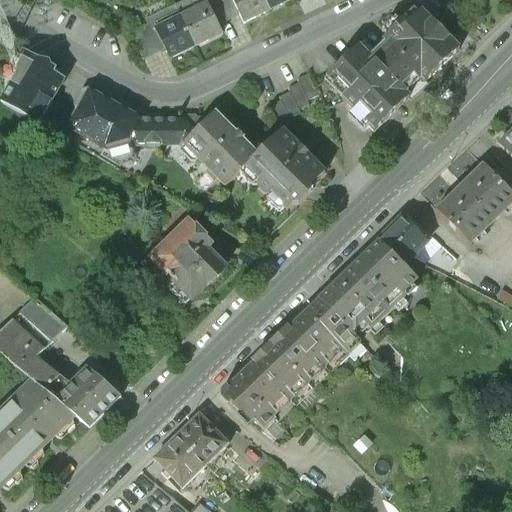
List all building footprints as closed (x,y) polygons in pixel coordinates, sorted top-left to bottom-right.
[(217,27),(241,15),(233,0),(203,0),(206,5),(217,27)] [(245,24),(271,11),(265,0),(233,0),(241,15),(245,24)] [(265,0),(271,11),(293,0),(265,0)] [(206,5),(181,17),(195,47),(221,35),(217,27),(206,5)] [(390,44),(380,53),(396,70),(411,56),(438,29),(422,11),(406,27),(401,22),(384,39),(390,44)] [(170,59),(195,47),(181,17),(156,29),(166,50),(170,59)] [(145,60),(166,50),(156,29),(153,23),(131,33),(145,60)] [(438,29),(411,56),(426,72),(430,77),(458,49),(438,29)] [(382,83),(396,70),(380,53),(372,61),(359,47),(326,79),(356,109),(382,83)] [(397,99),(426,72),(411,56),(396,70),(382,83),(397,99)] [(48,59),(23,99),(59,121),(83,81),(48,59)] [(270,108),(280,130),(291,125),(289,121),(301,115),(299,111),(310,106),(309,102),(319,97),(309,76),(298,82),(299,85),(288,91),(290,94),(279,100),(281,103),(270,108)] [(402,104),(397,99),(382,83),(356,109),(376,130),(402,104)] [(124,152),(132,139),(142,120),(149,110),(108,93),(88,135),(124,152)] [(186,145),(181,150),(223,192),(243,171),(255,159),(214,118),(200,131),(186,145)] [(142,120),(132,139),(140,143),(140,146),(186,145),(200,131),(200,120),(142,120)] [(280,134),(255,159),(243,171),(258,186),(256,188),(257,194),(264,201),(269,196),(287,213),(292,208),(299,207),(313,194),(310,191),(323,178),(280,134)] [(511,163),(511,134),(498,149),(511,163)] [(511,201),(480,169),(436,213),(469,247),(511,204),(511,201)] [(168,286),(175,280),(195,301),(230,267),(211,248),(216,243),(191,218),(152,256),(153,258),(145,266),(147,275),(156,285),(168,286)] [(403,223),(381,245),(404,269),(427,247),(403,223)] [(381,245),(321,304),(353,337),(366,324),(373,332),(408,298),(405,295),(417,283),(404,269),(381,245)] [(511,297),(502,291),(497,299),(511,308),(511,297)] [(0,357),(30,382),(43,393),(58,377),(35,358),(65,330),(30,303),(0,333),(0,357)] [(359,342),(353,337),(321,304),(309,315),(292,332),(289,329),(284,333),(272,345),(312,387),(359,342)] [(267,432),(312,387),(272,345),(260,357),(255,362),(259,366),(238,386),(227,398),(239,411),(253,424),(256,420),(267,432)] [(68,386),(58,377),(43,393),(73,418),(88,431),(117,399),(84,368),(68,386)] [(30,382),(0,411),(0,446),(22,469),(73,418),(43,393),(30,382)] [(487,411),(498,423),(511,409),(511,391),(510,389),(487,411)] [(201,416),(177,438),(205,467),(228,445),(201,416)] [(182,489),(205,467),(177,438),(154,460),(182,489)] [(0,490),(22,469),(0,446),(0,490)] [(244,494),(255,482),(246,475),(236,487),(244,494)]
